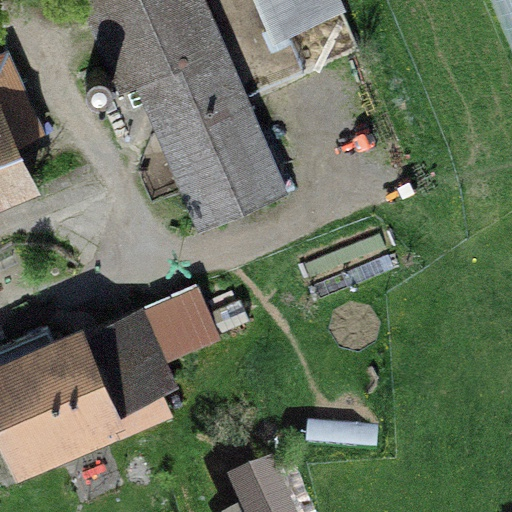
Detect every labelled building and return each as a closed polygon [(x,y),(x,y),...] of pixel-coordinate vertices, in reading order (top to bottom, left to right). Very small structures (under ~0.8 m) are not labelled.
[(206,0),(82,0),(123,103),(155,91),(208,228),(284,198),(206,0)] [(392,0),(436,137),(511,113),(511,112),(476,0),(392,0)] [(0,214),(37,198),(0,117),(0,214)] [(195,284),(134,310),(158,366),(219,340),(195,284)] [(0,362),(0,403),(22,459),(171,400),(158,366),(134,310),(0,362)] [(291,511),(271,465),(234,481),(247,511),(291,511)]
